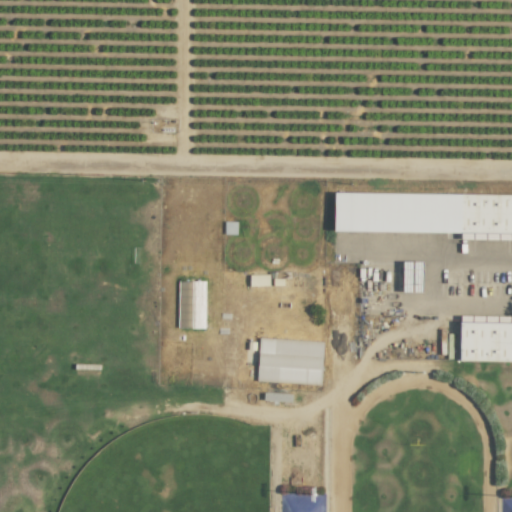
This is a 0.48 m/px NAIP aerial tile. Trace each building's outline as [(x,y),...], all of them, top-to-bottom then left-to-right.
[(511,194),(334,193),(334,232),(511,234),(511,194)] [(268,274),(249,275),(249,286),(269,286),(268,274)] [(177,328),(204,328),(205,282),(178,281),(177,328)] [(459,361),(511,361),(511,322),(491,323),(491,316),(459,316),(459,361)] [(322,341),(258,338),(256,381),(320,384),(322,341)]
